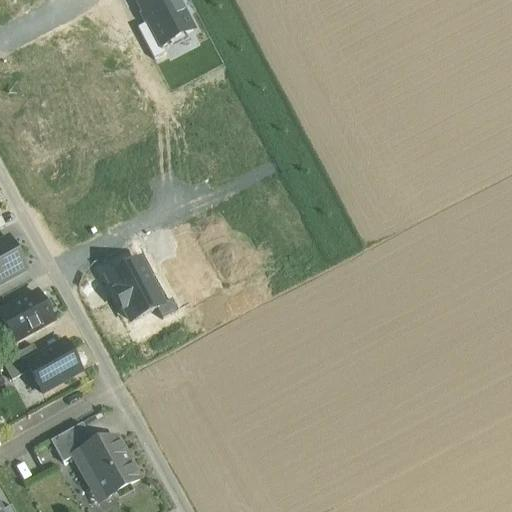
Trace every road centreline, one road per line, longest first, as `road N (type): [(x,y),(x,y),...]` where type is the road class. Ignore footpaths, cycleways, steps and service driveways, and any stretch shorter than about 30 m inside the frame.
road 1 (residential): [(117,391),(0,175)]
road 2 (residential): [(183,511),(117,391)]
road 3 (residential): [(117,391),(0,458)]
